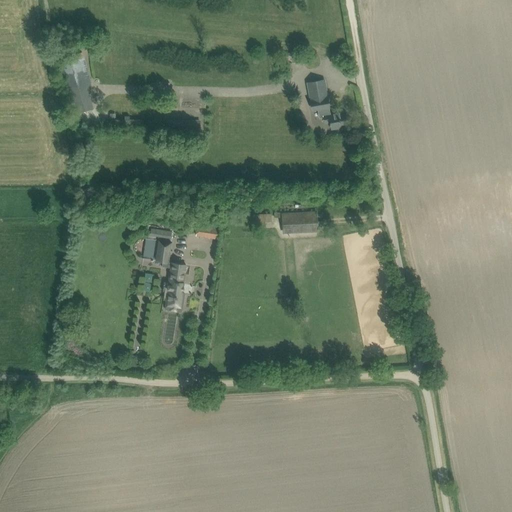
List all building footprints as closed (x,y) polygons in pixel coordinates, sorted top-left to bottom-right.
[(60,72),(59,72),(60,77),(66,75),(77,113),(93,109),(87,89),(87,88),(90,82),(91,81),(82,52),(77,54),(79,58),(61,63),(62,66),(62,67),(62,68),(62,69),(62,70),(61,71),(60,71),(60,72)] [(324,80),(314,82),(308,83),(313,110),(318,109),(320,117),(324,117),(325,122),(331,121),(332,129),(348,126),(345,112),(330,115),(329,107),(324,80)] [(144,118),(116,119),(116,127),(144,126),(144,118)] [(186,120),(186,133),(199,133),(199,120),(186,120)] [(316,229),(315,211),(305,211),(282,212),(283,231),(306,230),(316,229)] [(271,213),(253,214),(254,225),(266,224),(265,220),(271,220),(271,213)] [(196,236),(217,239),(218,228),(197,225),(196,236)] [(150,235),(158,237),(159,229),(152,228),(150,235)] [(163,291),(168,291),(165,309),(182,312),(185,293),(183,292),(188,264),(171,261),(171,263),(169,262),(173,242),(159,240),(155,261),(163,262),(163,266),(170,268),(168,282),(164,281),(163,291)] [(142,273),(142,290),(153,290),(154,273),(142,273)]
